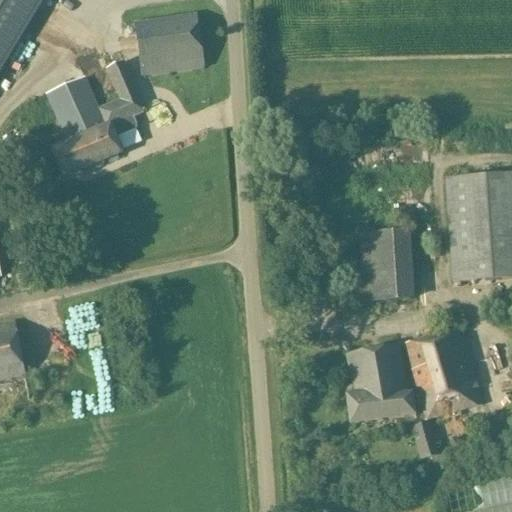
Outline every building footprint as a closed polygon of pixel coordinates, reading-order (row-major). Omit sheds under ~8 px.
[(0,0),(0,77),(47,0),(0,0)] [(197,15),(134,24),(141,79),(204,70),(197,15)] [(123,154),(117,142),(126,139),(129,146),(141,141),(133,119),(145,114),(124,62),(106,70),(119,101),(98,109),(85,79),(45,99),(65,144),(51,150),(63,178),(123,154)] [(511,174),(445,179),(452,285),(511,280),(511,174)] [(409,232),(358,236),(361,274),(345,275),(348,306),(414,302),(409,232)] [(0,325),(0,411),(30,404),(15,322),(0,325)] [(422,413),(425,424),(483,406),(463,331),(404,347),(422,413)] [(412,392),(409,392),(399,347),(345,357),(351,386),(344,387),(347,399),(349,425),(414,419),(412,392)] [(439,456),(430,424),(411,429),(420,461),(439,456)] [(511,511),(511,477),(459,487),(462,505),(444,508),(445,511),(511,511)]
